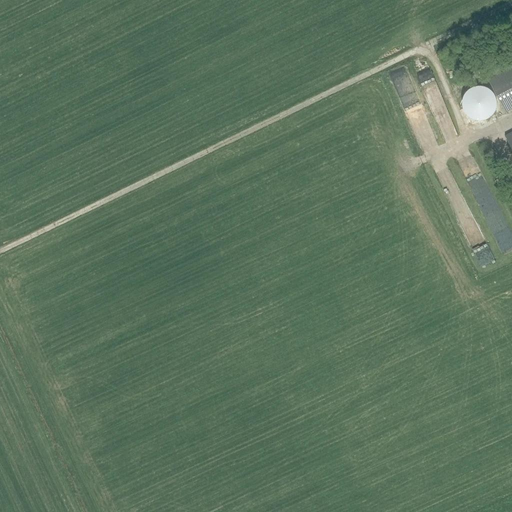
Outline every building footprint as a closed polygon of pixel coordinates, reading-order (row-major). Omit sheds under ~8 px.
[(402,97),(419,90),(407,65),(390,73),(402,97)] [(511,69),(489,80),(505,112),(511,108),(511,69)] [(425,85),(431,84),(430,78),(435,77),(434,72),(422,75),(425,85)] [(489,87),(484,85),(478,85),(473,86),(469,88),(465,92),(462,97),(462,103),(462,108),(465,113),(468,117),(473,119),(478,121),(484,120),(489,118),(493,115),(496,111),(498,105),(498,100),(496,95),(493,90),(489,87)] [(427,87),(428,94),(439,93),(438,86),(427,87)] [(486,238),(473,244),(480,259),(493,253),(486,238)]
